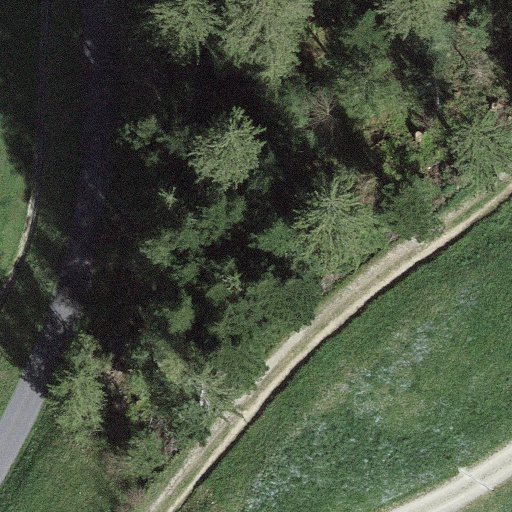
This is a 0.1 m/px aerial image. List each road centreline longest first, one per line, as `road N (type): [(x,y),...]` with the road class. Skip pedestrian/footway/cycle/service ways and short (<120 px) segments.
road 1 (track): [(157,511),(276,362),(362,283),(511,174)]
road 2 (unclassified): [(0,453),(57,341),(89,236),(100,117),(98,0)]
